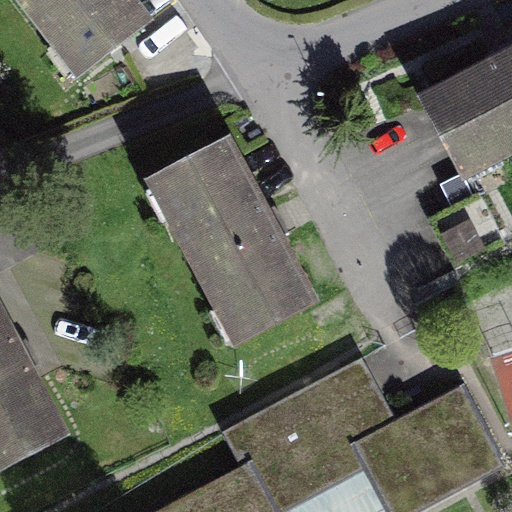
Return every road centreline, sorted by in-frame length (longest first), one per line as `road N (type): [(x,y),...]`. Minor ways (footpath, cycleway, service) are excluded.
road 1 (residential): [(263,73),(404,321)]
road 2 (residential): [(429,0),(263,73)]
